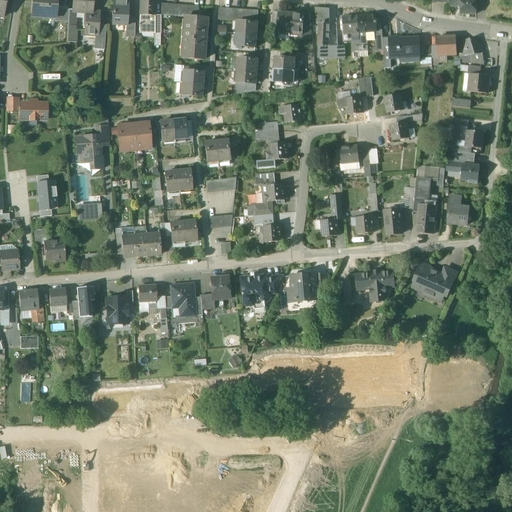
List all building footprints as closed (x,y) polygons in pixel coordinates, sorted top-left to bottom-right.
[(56,0),(31,0),(31,17),(54,19),(55,19),(56,10),(56,0)] [(92,0),(72,0),(72,11),(76,12),(86,12),(92,13),(92,0)] [(128,0),(113,0),(111,26),(125,27),(126,23),(127,23),(127,18),(128,0)] [(154,0),(140,0),(139,32),(154,32),(154,19),(154,16),(154,0)] [(475,0),(460,0),(460,6),(460,15),(476,15),(475,0)] [(329,9),(315,8),(317,24),(318,24),(318,23),(330,24),(329,9)] [(68,11),(56,10),(55,19),(54,19),(54,22),(68,23),(68,11)] [(72,11),(68,10),(68,11),(68,23),(66,43),(76,44),(77,31),(75,31),(76,12),(72,11)] [(99,13),(92,13),(86,12),(86,15),(83,15),(82,27),(85,27),(84,35),(97,36),(98,26),(99,13)] [(279,14),(278,25),(277,33),(290,34),(291,15),(279,14)] [(303,16),(291,15),(290,34),(302,35),(303,27),(304,16),(303,16)] [(310,15),(303,15),(303,16),(304,16),(303,27),(311,28),(310,15)] [(375,15),(366,16),(366,17),(357,17),(358,33),(366,33),(374,32),(376,32),(376,31),(376,23),(375,23),(375,15)] [(357,17),(342,18),(343,34),(358,33),(357,17)] [(134,19),(127,18),(127,23),(126,23),(125,27),(125,31),(134,32),(134,19)] [(187,18),(185,18),(182,60),(202,61),(205,20),(198,19),(193,19),(187,18)] [(240,22),(238,22),(237,34),(256,36),(257,23),(251,23),(245,22),(240,22)] [(330,24),(318,23),(318,24),(317,46),(327,46),(328,47),(330,24)] [(104,50),(106,27),(98,26),(97,36),(96,49),(104,50)] [(382,31),(376,31),(376,32),(374,32),(375,40),(376,51),(383,51),(382,40),(382,31)] [(256,36),(237,34),(236,47),(255,48),(256,36)] [(456,37),(437,38),(437,47),(438,56),(457,56),(456,37)] [(419,39),(398,40),(398,38),(389,38),(389,39),(389,50),(390,59),(391,59),(420,58),(419,39)] [(476,38),(459,44),(462,57),(460,58),(461,63),(472,64),(471,55),(482,54),(484,53),(482,47),(479,48),(476,38)] [(366,40),(359,41),(360,52),(367,52),(366,40)] [(359,41),(351,41),(352,52),(360,52),(359,41)] [(327,46),(317,46),(317,54),(326,54),(327,46)] [(328,47),(327,46),(326,54),(317,54),(317,58),(338,59),(337,47),(328,47)] [(482,54),(471,55),(472,64),(484,65),(482,54)] [(295,60),(275,58),(275,70),(294,72),(295,61),(295,60)] [(257,60),(238,59),(237,71),(256,72),(257,60)] [(481,67),(468,66),(468,75),(470,75),(480,76),(481,67)] [(294,72),(275,70),(274,83),(293,84),(294,72)] [(256,72),(237,71),(236,84),(255,85),(256,72)] [(202,73),(182,72),(182,84),(201,85),(202,73)] [(480,76),(470,75),(468,92),(487,94),(489,77),(480,76)] [(201,85),(182,84),(181,97),(200,98),(201,85)] [(255,85),(236,84),(236,86),(236,87),(238,95),(255,92),(255,85)] [(400,96),(385,98),(387,114),(401,112),(400,105),(402,104),(400,96)] [(360,98),(346,100),(347,107),(345,107),(345,109),(346,115),(362,114),(360,99),(360,98)] [(7,100),(7,112),(18,112),(18,100),(7,100)] [(346,100),(338,100),(339,110),(345,109),(345,107),(347,107),(346,100)] [(471,102),(452,100),(451,107),(470,109),(471,102)] [(46,105),(22,104),(22,120),(45,121),(46,105)] [(299,106),(286,107),(286,114),(284,115),(285,123),(301,121),(299,106)] [(423,115),(395,119),(396,125),(406,123),(422,121),(423,115)] [(184,120),(172,121),(174,140),(186,139),(184,120)] [(469,121),(457,120),(456,126),(456,127),(458,127),(468,128),(469,121)] [(172,121),(159,123),(161,142),(174,140),(172,121)] [(277,123),(266,124),(266,127),(267,134),(278,133),(277,123)] [(396,125),(390,126),(393,141),(392,141),(392,142),(407,140),(406,132),(408,132),(407,131),(406,123),(396,125)] [(148,124),(132,126),(135,150),(143,149),(142,146),(150,145),(148,124)] [(108,126),(97,127),(97,139),(98,139),(101,139),(101,144),(109,144),(108,126)] [(132,126),(117,127),(119,148),(126,148),(127,151),(135,150),(132,126)] [(458,130),(451,129),(449,145),(456,146),(458,130)] [(413,130),(407,131),(408,132),(406,132),(407,140),(414,139),(413,130)] [(483,133),(467,131),(465,147),(481,149),(483,133)] [(97,139),(92,139),(92,137),(86,137),(86,140),(76,140),(77,154),(82,154),(82,163),(91,163),(91,171),(102,170),(101,159),(100,159),(99,151),(97,151),(96,147),(101,146),(101,144),(101,139),(98,139),(97,139)] [(229,141),(217,142),(219,161),(231,160),(229,141)] [(217,142),(204,144),(206,163),(219,161),(217,142)] [(286,144),(270,145),(271,153),(271,154),(273,153),(274,161),(275,161),(288,160),(286,144)] [(356,148),(341,149),(340,148),(341,164),(357,163),(358,163),(357,147),(356,147),(356,148)] [(377,151),(369,151),(370,163),(370,165),(378,165),(377,151)] [(475,155),(454,153),(452,164),(462,165),(469,166),(469,164),(472,164),(474,164),(475,155)] [(276,168),(275,161),(274,161),(267,162),(267,161),(257,162),(257,170),(276,168)] [(452,164),(447,164),(446,171),(461,173),(462,165),(452,164)] [(469,166),(462,165),(461,173),(460,180),(469,181),(468,183),(477,184),(479,167),(469,166)] [(430,186),(443,186),(443,167),(416,167),(416,175),(430,175),(430,186)] [(189,171),(177,172),(179,191),(191,190),(189,171)] [(177,172),(164,173),(166,192),(179,191),(177,172)] [(274,174),(256,176),(257,180),(259,180),(259,186),(262,186),(275,185),(274,174)] [(159,178),(151,179),(153,192),(160,191),(159,178)] [(237,179),(227,180),(228,192),(235,191),(237,179)] [(37,184),(39,212),(51,211),(51,205),(57,205),(54,182),(37,184)] [(275,185),(262,186),(264,202),(272,202),(284,201),(283,184),(275,185)] [(415,189),(404,188),(404,199),(408,199),(408,198),(414,199),(415,189)] [(429,190),(415,188),(415,189),(414,199),(413,210),(413,213),(419,214),(421,214),(422,206),(422,198),(428,199),(429,190)] [(341,196),(331,197),(333,221),(337,220),(343,220),(341,196)] [(450,197),(448,224),(467,226),(468,209),(459,208),(460,198),(450,197)] [(264,204),(253,205),(254,217),(261,216),(273,215),(272,202),(264,202),(264,204)] [(78,221),(101,219),(100,206),(77,207),(78,221)] [(432,236),(436,207),(428,206),(428,207),(422,206),(421,214),(419,214),(417,234),(432,236)] [(402,231),(400,207),(386,208),(387,216),(384,216),(386,233),(402,231)] [(252,217),(246,217),(245,226),(262,225),(262,222),(261,216),(254,217),(252,217)] [(373,217),(359,219),(359,226),(357,226),(358,234),(374,233),(373,217)] [(333,221),(323,222),(324,229),(321,229),(322,237),(338,236),(337,220),(333,221)] [(194,222),(182,223),(184,242),(196,241),(194,222)] [(182,223),(169,225),(170,238),(171,244),(184,242),(182,223)] [(274,227),(263,227),(264,236),(266,236),(267,243),(281,241),(279,226),(274,227)] [(133,228),(120,230),(121,237),(133,236),(133,228)] [(40,234),(33,235),(34,246),(41,245),(41,239),(40,234)] [(157,234),(145,236),(147,257),(159,256),(159,254),(158,241),(157,234)] [(133,236),(121,237),(121,238),(121,243),(122,255),(123,258),(135,257),(133,237),(133,236)] [(145,236),(133,237),(135,257),(147,257),(145,236)] [(63,241),(43,243),(45,261),(54,260),(54,262),(65,261),(63,241)] [(165,241),(158,241),(159,254),(166,253),(165,241)] [(230,244),(220,244),(221,256),(231,255),(230,244)] [(0,252),(0,259),(1,267),(1,272),(18,270),(16,251),(0,252)] [(84,256),(84,263),(99,262),(98,255),(84,256)] [(430,268),(422,264),(417,275),(420,276),(414,289),(426,294),(427,291),(433,294),(433,295),(441,298),(445,289),(449,291),(452,286),(439,281),(442,275),(429,270),(430,268)] [(457,274),(445,269),(442,275),(439,281),(452,286),(457,274)] [(371,275),(356,276),(357,290),(370,289),(372,303),(386,301),(385,288),(394,287),(393,273),(382,274),(382,273),(379,273),(379,271),(378,271),(378,272),(374,272),(374,271),(373,271),(374,273),(370,274),(371,275)] [(315,275),(291,277),(293,297),(297,297),(297,299),(296,299),(296,300),(297,300),(297,303),(317,301),(316,289),(315,276),(315,275)] [(326,275),(315,276),(316,289),(326,289),(327,286),(326,275)] [(268,277),(242,279),(243,293),(246,295),(244,298),(244,305),(247,307),(254,307),(256,304),(256,303),(266,302),(269,299),(268,294),(268,291),(266,289),(268,287),(268,279),(268,277)] [(229,278),(210,280),(212,295),(212,299),(213,299),(221,298),(223,300),(229,300),(230,298),(229,278)] [(268,279),(268,287),(266,289),(268,291),(268,294),(278,293),(285,278),(268,279)] [(350,283),(337,284),(338,295),(344,294),(345,300),(351,299),(350,283)] [(193,285),(170,286),(171,297),(172,309),(184,308),(185,310),(185,317),(195,316),(194,299),(193,285)] [(94,287),(76,289),(77,302),(79,319),(91,318),(90,302),(93,302),(93,296),(94,295),(94,287)] [(155,287),(138,288),(137,290),(135,290),(135,294),(138,294),(138,303),(147,302),(148,310),(155,310),(155,314),(159,314),(159,313),(158,308),(158,302),(156,302),(156,298),(155,287)] [(62,290),(48,292),(50,307),(65,306),(66,306),(65,303),(64,293),(62,293),(62,290)] [(36,291),(18,293),(20,310),(31,309),(37,309),(37,308),(36,291)] [(212,295),(200,296),(200,298),(201,311),(214,310),(213,299),(212,299),(212,295)] [(126,298),(112,299),(112,300),(106,300),(107,321),(105,321),(102,323),(103,328),(105,330),(109,330),(112,327),(111,325),(127,324),(126,306),(126,298)] [(164,298),(156,298),(156,302),(158,302),(158,308),(159,313),(159,314),(159,320),(166,320),(165,310),(165,308),(164,298)] [(77,302),(71,303),(72,314),(73,321),(80,320),(79,319),(77,302)] [(147,302),(138,303),(139,310),(148,310),(147,302)] [(41,312),(31,313),(33,325),(42,323),(41,312)] [(37,338),(20,338),(20,350),(38,350),(37,338)] [(155,340),(156,348),(167,348),(167,340),(155,340)]
